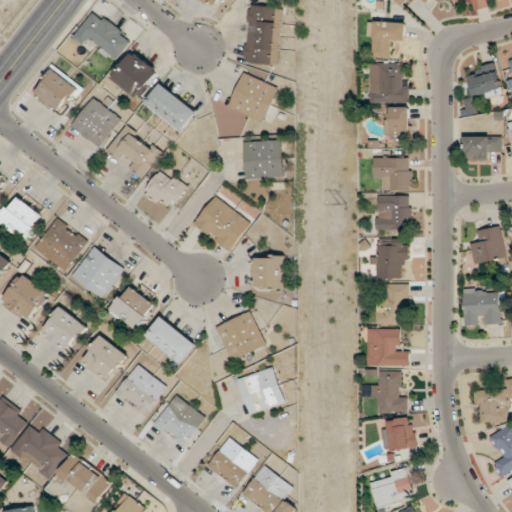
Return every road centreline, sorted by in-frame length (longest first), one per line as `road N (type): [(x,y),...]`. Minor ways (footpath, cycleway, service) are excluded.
road 1 (residential): [(490,511),(467,483),(448,423),(447,51),(511,22)]
road 2 (residential): [(0,121),(203,282)]
road 3 (tertiary): [(0,351),(202,511)]
